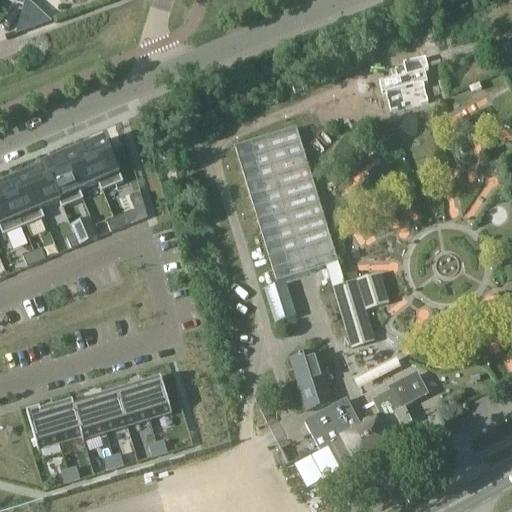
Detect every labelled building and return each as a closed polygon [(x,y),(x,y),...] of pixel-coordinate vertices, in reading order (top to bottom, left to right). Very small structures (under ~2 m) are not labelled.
[(397,79),(379,84),(382,97),(386,96),(391,115),(430,104),(425,85),(428,84),(425,73),(429,72),(425,58),(402,64),(403,68),(394,71),(397,79)] [(445,112),(450,123),(472,111),(466,101),(445,112)] [(511,126),(509,123),(498,130),(507,143),(511,140),(511,126)] [(296,130),(234,149),(276,284),(339,265),(296,130)] [(105,141),(84,150),(102,193),(123,185),(105,141)] [(84,150),(64,158),(82,202),(83,201),(79,192),(97,185),(101,194),(102,193),(84,150)] [(64,158),(45,166),(46,169),(45,169),(62,210),(82,202),(64,158)] [(45,169),(25,177),(43,221),(44,220),(40,212),(58,204),(61,211),(62,210),(45,169)] [(25,177),(5,186),(23,229),(43,221),(25,177)] [(5,186),(0,187),(0,232),(2,238),(23,229),(5,186)] [(407,235),(418,222),(379,190),(368,204),(407,235)] [(496,221),(511,211),(503,197),(487,207),(496,221)] [(129,227),(125,216),(113,220),(118,232),(129,227)] [(371,217),(356,225),(366,243),(381,236),(371,217)] [(118,232),(113,220),(106,224),(111,235),(118,232)] [(98,240),(94,231),(76,238),(80,248),(98,240)] [(78,248),(74,237),(66,240),(71,251),(78,248)] [(41,251),(34,254),(39,265),(46,262),(41,251)] [(39,265),(34,254),(23,259),(27,270),(39,265)] [(382,267),(398,267),(399,256),(382,255),(382,267)] [(286,285),(264,291),(263,292),(274,327),(296,320),(286,285)] [(305,413),(333,404),(317,355),(290,363),(305,413)] [(361,429),(347,402),(304,424),(318,449),(327,444),(343,475),(357,468),(361,476),(380,465),(376,458),(393,449),(387,437),(411,424),(403,409),(427,396),(417,376),(390,390),(391,392),(372,403),(380,419),(361,429)] [(159,380),(138,386),(149,422),(170,416),(170,417),(172,417),(160,378),(159,378),(159,380)] [(138,386),(116,393),(127,429),(149,422),(138,386)] [(116,393),(94,399),(105,436),(127,429),(116,393)] [(72,401),(70,402),(71,403),(83,443),(84,443),(83,442),(105,436),(94,399),(73,406),(72,401)] [(71,403),(49,409),(60,446),(81,440),(83,444),(83,443),(71,403)] [(49,409),(27,416),(38,454),(39,454),(39,452),(60,446),(49,409)] [(164,444),(156,446),(159,458),(167,455),(164,444)] [(156,446),(148,448),(152,460),(159,458),(156,446)] [(120,457),(112,459),(116,471),(124,469),(120,457)] [(112,459),(105,462),(108,473),(116,471),(112,459)] [(76,470),(69,473),(72,484),(80,482),(76,470)] [(69,473),(61,475),(65,486),(72,484),(69,473)] [(132,491),(112,496),(115,511),(128,511),(137,510),(132,491)]
